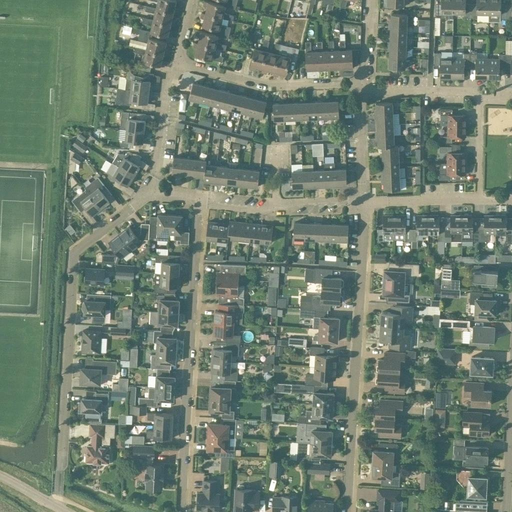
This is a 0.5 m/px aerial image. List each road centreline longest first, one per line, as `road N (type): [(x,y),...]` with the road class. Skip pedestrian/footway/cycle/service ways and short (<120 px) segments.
road 1 (residential): [(54,506),(73,254),(147,194)]
road 2 (residential): [(347,511),(361,199)]
road 3 (residential): [(183,511),(197,205)]
road 4 (residential): [(176,64),(269,85),(361,88)]
road 5 (residential): [(197,205),(264,211),(274,203),(361,199)]
road 6 (residential): [(147,194),(164,89),(176,64)]
road 7 (residential): [(361,88),(470,92),(480,100)]
